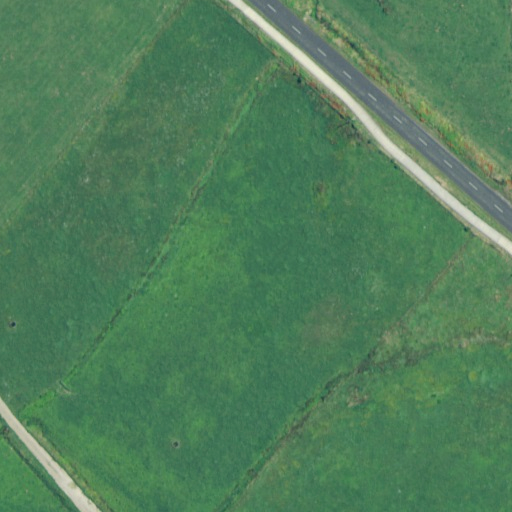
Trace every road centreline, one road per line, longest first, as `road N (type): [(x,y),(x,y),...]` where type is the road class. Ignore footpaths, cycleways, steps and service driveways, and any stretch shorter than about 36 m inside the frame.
road 1 (unclassified): [(261,0),(511,222)]
road 2 (track): [(0,408),(85,511)]
